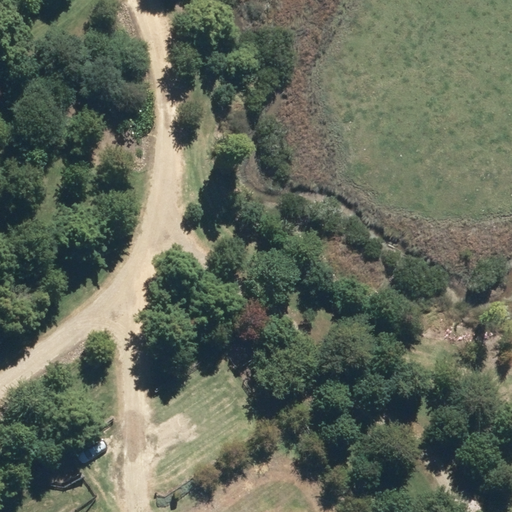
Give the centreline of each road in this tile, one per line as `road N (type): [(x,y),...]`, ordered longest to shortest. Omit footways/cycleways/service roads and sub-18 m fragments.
road 1 (track): [(125,0),(157,105),(135,256),(0,371)]
road 2 (track): [(443,511),(398,423),(301,353),(278,308),(246,276),(139,239)]
